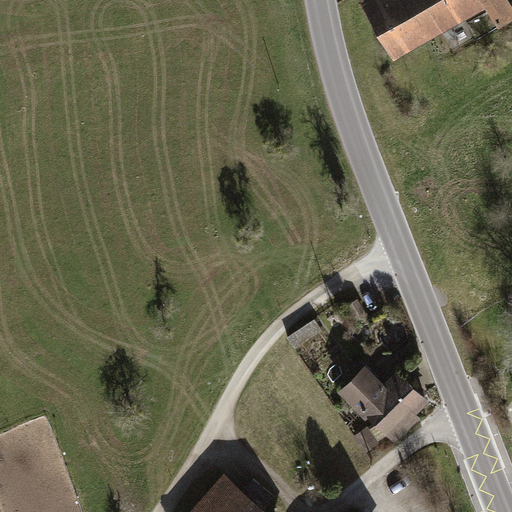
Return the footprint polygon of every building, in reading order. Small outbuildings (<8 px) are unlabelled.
[(511,0),(370,0),(367,2),(399,61),(511,0)] [(292,338),(299,350),(331,330),(323,318),(292,338)] [(368,363),(343,390),(402,444),(427,416),(424,413),(436,399),(403,369),(391,383),(368,363)] [(370,429),(358,438),(367,451),(379,442),(370,429)] [(272,511),(230,473),(194,511),(272,511)]
